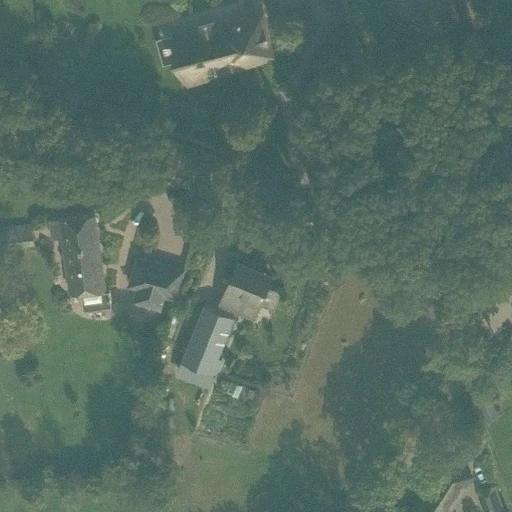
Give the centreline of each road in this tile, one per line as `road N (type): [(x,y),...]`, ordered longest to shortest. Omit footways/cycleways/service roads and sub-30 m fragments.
road 1 (unclassified): [(498,306),(364,230),(141,141),(0,120)]
road 2 (unclassified): [(361,511),(498,306)]
